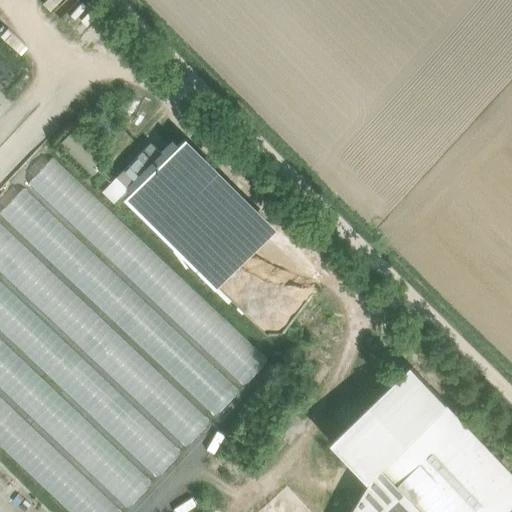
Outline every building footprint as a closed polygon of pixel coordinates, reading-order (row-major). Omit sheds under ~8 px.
[(118,197),(212,287),(270,227),(172,133),(157,149),(147,140),(99,190),(113,203),(118,197)] [(246,383),(271,356),(51,155),(26,182),(246,383)] [(241,387),(22,185),(0,208),(0,213),(216,414),(241,387)] [(212,417),(0,221),(0,270),(187,444),(212,417)] [(0,277),(0,327),(157,476),(182,449),(0,277)] [(175,321),(172,324),(235,381),(238,378),(175,321)] [(153,480),(0,334),(0,385),(128,506),(153,480)] [(329,437),(371,480),(378,468),(446,403),(409,362),(329,437)] [(201,408),(204,405),(169,373),(166,376),(201,408)] [(0,443),(71,511),(122,511),(123,511),(0,393),(0,443)] [(507,511),(511,508),(511,472),(446,403),(378,468),(419,511),(507,511)] [(137,407),(181,446),(184,442),(140,404),(137,407)] [(113,501),(116,498),(71,452),(68,456),(113,501)] [(419,511),(378,468),(371,480),(351,511),(419,511)]
